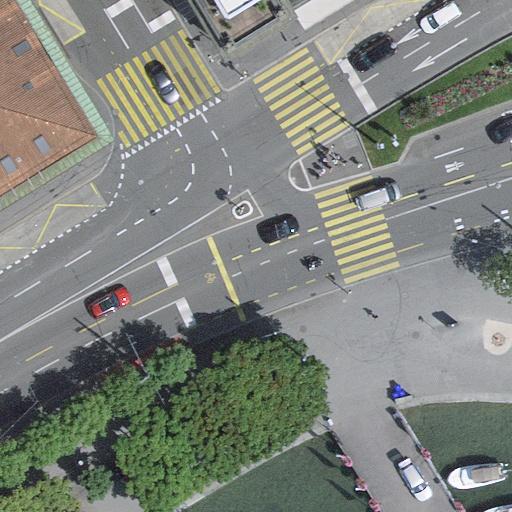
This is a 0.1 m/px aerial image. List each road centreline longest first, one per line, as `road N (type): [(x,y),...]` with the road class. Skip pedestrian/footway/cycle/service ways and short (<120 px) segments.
road 1 (primary): [(0,394),(225,278),(330,235)]
road 2 (primary): [(499,0),(207,181)]
road 3 (primary): [(207,181),(0,305)]
road 4 (primary): [(98,0),(207,181)]
road 5 (primary): [(330,235),(511,174)]
road 6 (primary): [(207,181),(330,235)]
